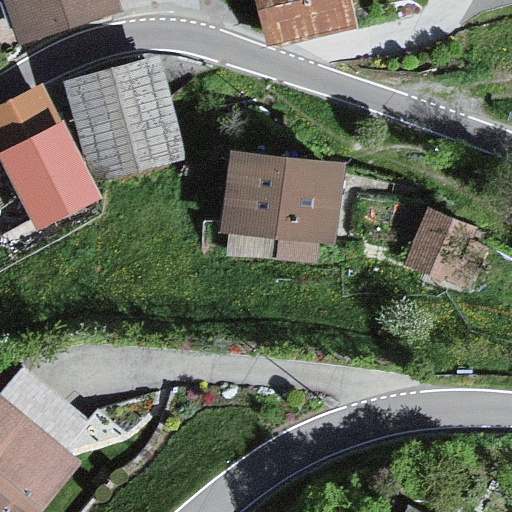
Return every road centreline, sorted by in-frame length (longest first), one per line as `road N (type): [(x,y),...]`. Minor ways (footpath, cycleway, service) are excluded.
road 1 (unclassified): [(0,91),(88,45),(179,38),(511,146)]
road 2 (unclassified): [(511,409),(434,410),(324,436),(208,511)]
